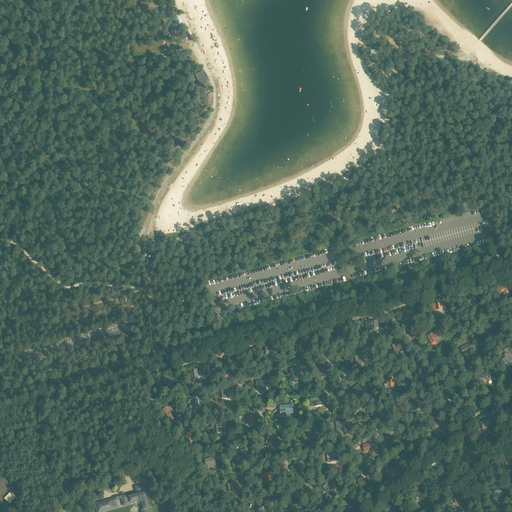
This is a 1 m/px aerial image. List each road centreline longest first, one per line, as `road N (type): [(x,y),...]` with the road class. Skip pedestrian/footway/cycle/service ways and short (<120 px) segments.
road 1 (track): [(147,226),(140,194),(16,172),(28,0)]
road 2 (track): [(156,196),(140,194),(134,97),(23,82)]
